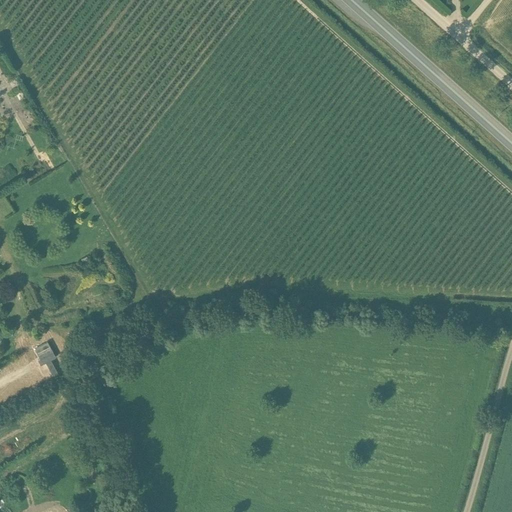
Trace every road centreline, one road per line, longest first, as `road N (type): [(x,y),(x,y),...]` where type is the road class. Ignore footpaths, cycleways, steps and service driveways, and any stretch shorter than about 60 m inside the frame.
road 1 (primary): [(511,143),(350,0)]
road 2 (unclassified): [(468,511),(511,348)]
